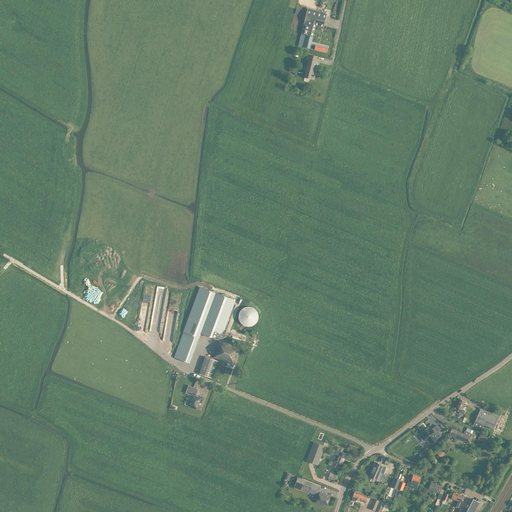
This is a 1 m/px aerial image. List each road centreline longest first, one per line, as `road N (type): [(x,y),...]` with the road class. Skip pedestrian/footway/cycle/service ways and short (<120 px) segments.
road 1 (track): [(60,265),(77,175),(67,136),(79,91),(79,0)]
road 2 (track): [(0,252),(193,373)]
road 3 (unclassified): [(375,449),(511,353)]
